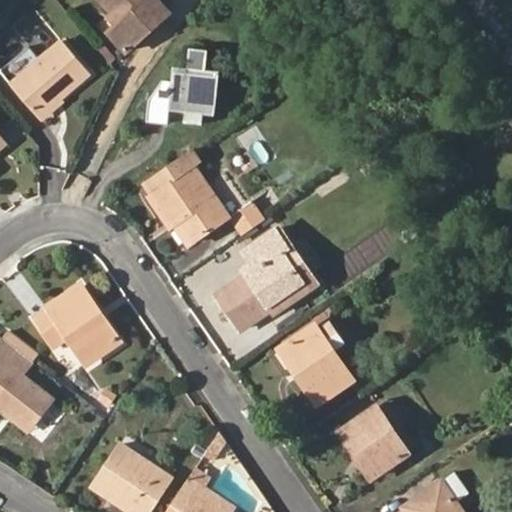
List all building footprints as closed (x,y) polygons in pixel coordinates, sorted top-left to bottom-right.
[(149,0),(108,0),(113,5),(122,17),(116,22),(109,28),(126,48),(162,17),(149,0)] [(149,0),(162,17),(170,10),(161,0),(149,0)] [(113,5),(107,10),(116,22),(122,17),(113,5)] [(39,115),(61,96),(91,70),(64,37),(12,82),(39,115)] [(225,46),(212,44),(211,49),(209,68),(223,70),(225,46)] [(208,113),(219,114),(223,70),(209,68),(211,49),(193,47),(191,67),(177,66),(175,81),(166,80),(155,95),(152,123),(172,125),(173,110),(188,111),(187,123),(207,125),(208,113)] [(39,115),(42,118),(63,100),(61,96),(39,115)] [(0,149),(9,141),(0,130),(0,149)] [(197,242),(234,216),(254,202),(232,170),(213,184),(191,152),(147,183),(173,221),(179,217),(183,223),(197,242)] [(234,216),(247,234),(266,220),(254,202),(234,216)] [(173,221),(178,228),(183,223),(179,217),(173,221)] [(280,311),(324,280),(285,225),(279,229),(292,248),(287,252),(307,280),(274,302),(277,306),(280,311)] [(221,293),(245,328),(277,306),(274,302),(307,280),(287,252),(292,248),(279,229),(248,251),(256,261),(260,267),(251,273),(221,293)] [(256,261),(247,268),(251,273),(260,267),(256,261)] [(114,324),(108,329),(98,314),(104,310),(91,290),(44,322),(62,350),(75,341),(91,367),(126,344),(114,324)] [(98,314),(108,329),(114,324),(104,310),(98,314)] [(332,314),(320,323),(337,347),(349,338),(332,314)] [(324,401),(358,376),(337,347),(320,323),(291,343),(308,368),(303,372),(324,401)] [(59,403),(27,379),(38,365),(8,343),(0,352),(0,359),(3,362),(0,365),(0,410),(8,417),(16,406),(21,410),(19,414),(39,429),(59,403)] [(303,372),(308,368),(291,343),(286,347),(303,372)] [(91,367),(94,371),(129,348),(126,344),(91,367)] [(414,449),(424,441),(393,397),(383,404),(414,449)] [(387,469),(414,449),(383,404),(345,430),(364,458),(374,451),(387,469)] [(8,417),(33,436),(39,429),(19,414),(21,410),(16,406),(8,417)] [(212,452),(220,459),(233,440),(226,431),(212,452)] [(135,511),(155,511),(179,477),(127,445),(105,481),(140,504),(135,511)] [(364,458),(377,476),(387,469),(374,451),(364,458)] [(217,476),(203,466),(195,479),(209,488),(212,484),(217,476)] [(412,511),(473,511),(466,501),(478,493),(463,471),(409,507),(412,511)] [(239,511),(242,508),(209,488),(195,479),(174,511),(239,511)] [(135,511),(140,504),(105,481),(100,488),(135,511)]
